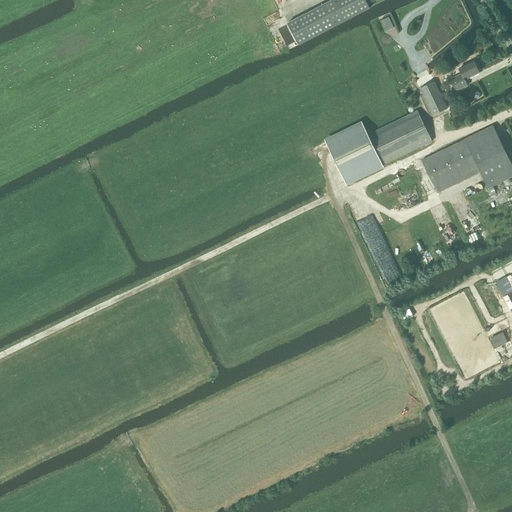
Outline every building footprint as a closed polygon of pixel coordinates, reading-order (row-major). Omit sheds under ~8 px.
[(364,0),(331,0),(288,23),(298,45),(370,9),(368,5),(364,0)] [(480,73),(475,62),(460,70),(462,75),(452,80),(458,91),(469,86),(466,80),(480,73)] [(420,89),(422,93),(433,116),(447,109),(434,82),(420,89)] [(359,122),(324,140),(324,141),(346,187),(383,169),(383,166),(432,142),(418,112),(408,116),(368,136),(365,137),(359,122)] [(481,173),(485,180),(489,189),(511,177),(511,164),(494,127),(466,140),(467,143),(481,173)] [(466,140),(422,161),(438,194),(481,173),(467,143),(466,140)] [(511,288),(506,276),(495,282),(502,295),(511,290),(511,288)] [(503,332),(490,337),(495,348),(507,343),(503,332)]
